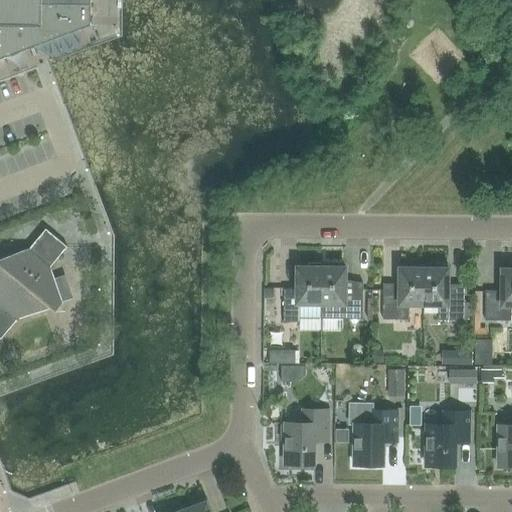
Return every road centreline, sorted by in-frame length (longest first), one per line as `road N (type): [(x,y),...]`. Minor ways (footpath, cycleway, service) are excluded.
road 1 (residential): [(234,444),(241,427),(243,226),(511,228)]
road 2 (residential): [(511,497),(263,500)]
road 3 (residential): [(63,511),(234,444)]
